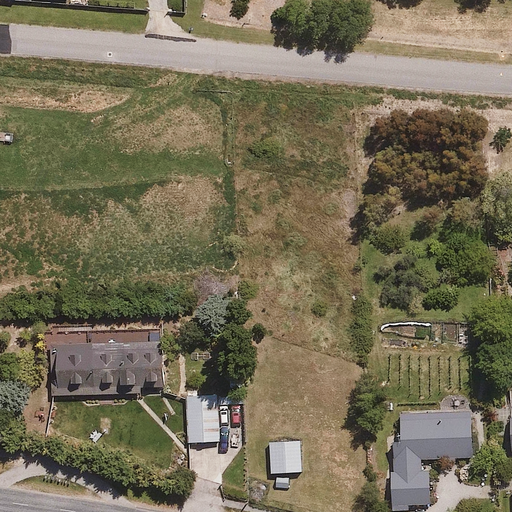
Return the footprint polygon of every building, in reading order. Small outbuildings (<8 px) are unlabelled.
[(470,318),(458,318),(458,342),(470,342),(470,318)] [(166,325),(52,331),(55,390),(169,384),(166,325)] [(219,388),(185,388),(185,438),(219,437),(219,388)] [(442,407),(399,407),(400,469),(386,469),(386,509),(412,508),(412,499),(435,499),(435,467),(423,467),(423,454),(442,454),(442,459),(458,459),(458,454),(477,453),(476,403),(466,403),(466,392),(441,392),(442,407)] [(303,438),(271,438),(271,468),(304,468),(303,438)] [(312,495),(307,508),(316,511),(336,511),(339,505),(312,495)]
